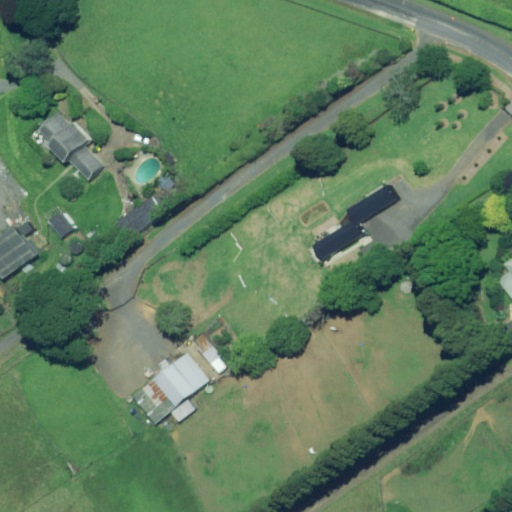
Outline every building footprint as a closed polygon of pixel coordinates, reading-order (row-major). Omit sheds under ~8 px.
[(76,128),(62,113),(43,131),(92,182),(108,167),(89,147),(97,140),(81,123),(76,128)] [(181,186),(174,176),(164,184),(172,193),(181,186)] [(345,214),(351,223),(311,250),(322,266),(368,234),(363,226),(402,200),(391,183),(345,214)] [(165,217),(155,201),(122,223),(132,239),(165,217)] [(79,230),(67,214),(55,223),(67,239),(79,230)] [(17,239),(13,234),(0,243),(0,263),(13,280),(44,256),(26,232),(17,239)] [(230,367),(212,341),(202,348),(220,374),(230,367)] [(212,382),(191,355),(176,367),(168,357),(161,362),(169,372),(138,397),(159,424),(175,412),(183,422),(199,410),(190,399),(212,382)]
